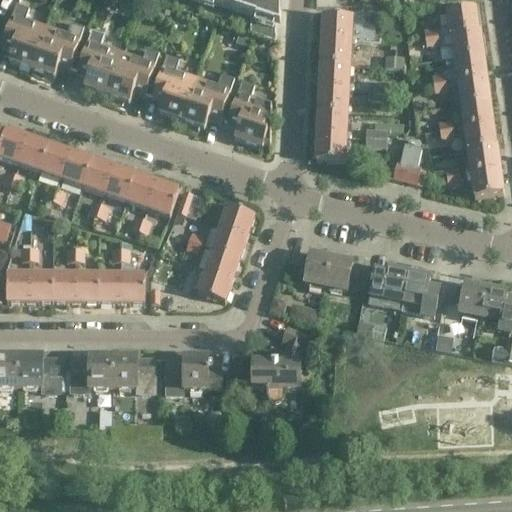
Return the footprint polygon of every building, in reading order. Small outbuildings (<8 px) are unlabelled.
[(199,0),(199,1),(250,18),(249,35),(275,44),(276,0),(199,0)] [(28,12),(16,8),(15,8),(0,51),(11,55),(8,65),(30,73),(45,30),(24,22),(28,12)] [(450,39),(477,35),(473,11),(445,15),(448,39),(450,39)] [(191,18),(181,14),(179,21),(189,24),(191,18)] [(322,20),(321,44),(349,46),(379,47),(379,35),(374,35),(374,19),(357,18),(357,22),(322,20)] [(45,30),(30,73),(53,81),(57,70),(68,74),(83,31),(70,27),(66,37),(45,30)] [(399,28),(387,28),(387,37),(398,37),(399,28)] [(422,33),(424,42),(437,40),(435,31),(422,33)] [(106,99),(120,55),(99,48),(103,38),(90,34),(75,77),(86,81),(83,91),(106,99)] [(453,62),(482,58),(479,35),(477,35),(450,39),(453,62)] [(438,49),(437,40),(424,42),(425,51),(438,49)] [(348,69),(349,46),(321,44),(320,68),(348,69)] [(120,55),(106,99),(129,106),(132,96),(143,100),(158,57),(145,52),(141,62),(120,55)] [(482,58),(453,62),(456,85),(485,81),(482,58)] [(181,124),(196,81),(175,74),(178,64),(165,59),(150,102),(161,106),(158,116),(181,124)] [(394,60),(385,60),(385,71),(393,71),(394,60)] [(402,61),(394,60),(393,71),(402,72),(402,61)] [(320,68),(318,92),(347,93),(348,69),(320,68)] [(196,81),(181,124),(204,132),(207,122),(218,126),(233,82),(220,78),(217,88),(196,81)] [(431,80),(432,89),(445,87),(443,78),(431,80)] [(485,81),(456,85),(460,108),(488,105),(485,81)] [(267,108),(268,105),(250,99),(253,89),(240,85),(226,128),(236,132),(233,142),(261,152),(263,148),(269,150),(271,109),(267,108)] [(368,86),(368,94),(378,95),(379,86),(368,86)] [(389,87),(379,86),(378,95),(389,95),(389,87)] [(446,97),(445,87),(432,89),(433,99),(446,97)] [(347,93),(318,92),(317,116),(346,117),(347,93)] [(378,95),(368,94),(367,103),(378,103),(378,95)] [(389,95),(378,95),(378,103),(388,104),(389,95)] [(488,105),(460,108),(463,132),(491,128),(488,105)] [(317,116),(316,140),(345,141),(346,117),(317,116)] [(437,127),(438,136),(451,134),(450,125),(437,127)] [(466,155),(494,151),(491,128),(463,132),(466,155)] [(365,133),(365,142),(375,142),(376,134),(365,133)] [(386,134),(376,134),(375,142),(386,143),(386,134)] [(453,143),(451,134),(438,136),(440,146),(453,143)] [(0,151),(0,162),(18,169),(27,142),(6,135),(4,138),(0,151)] [(345,141),(316,140),(315,164),(343,166),(345,141)] [(27,142),(18,169),(39,176),(48,149),(27,142)] [(364,150),(375,151),(375,142),(365,142),(364,150)] [(386,143),(375,142),(375,151),(385,151),(386,143)] [(399,168),(391,166),(390,166),(387,182),(421,190),(424,174),(416,172),(420,152),(418,152),(420,145),(408,142),(406,149),(404,148),(399,168)] [(39,176),(61,184),(70,156),(48,149),(39,176)] [(469,178),(497,174),(494,151),(466,155),(469,178)] [(70,156),(61,184),(82,191),(91,164),(70,156)] [(82,191),(104,198),(113,171),(91,164),(82,191)] [(104,198),(125,206),(134,178),(113,171),(104,198)] [(445,173),(446,181),(459,180),(458,171),(445,173)] [(445,173),(433,174),(434,183),(446,181),(445,173)] [(472,202),(500,198),(497,174),(469,178),(472,202)] [(1,190),(9,193),(14,180),(5,177),(1,190)] [(125,206),(147,213),(156,186),(134,178),(125,206)] [(22,183),(14,180),(9,193),(18,196),(22,183)] [(446,181),(448,190),(460,188),(459,180),(446,181)] [(446,181),(434,183),(435,191),(448,190),(446,181)] [(156,186),(147,213),(169,221),(178,193),(156,186)] [(43,204),(52,207),(56,195),(47,192),(43,204)] [(64,198),(56,195),(52,207),(60,210),(64,198)] [(176,217),(185,220),(192,198),(183,195),(176,217)] [(87,219),(96,222),(100,210),(91,207),(87,219)] [(108,213),(100,210),(96,222),(104,225),(108,213)] [(219,232),(246,242),(254,220),(226,210),(219,232)] [(129,234),(138,237),(142,225),(134,222),(129,234)] [(0,225),(0,235),(6,237),(9,228),(0,225)] [(151,228),(142,225),(138,237),(147,240),(151,228)] [(219,232),(211,254),(239,263),(246,242),(219,232)] [(191,237),(188,246),(200,251),(203,242),(191,237)] [(197,259),(200,251),(188,246),(185,255),(197,259)] [(19,267),(28,267),(28,254),(19,254),(19,267)] [(37,254),(28,254),(28,267),(37,267),(37,254)] [(65,267),(74,267),(74,254),(65,254),(65,267)] [(83,254),(74,254),(74,267),(83,267),(83,254)] [(128,254),(119,255),(120,267),(129,267),(128,254)] [(204,275),(232,284),(239,263),(211,254),(204,275)] [(111,267),(120,267),(119,255),(110,255),(111,267)] [(304,287),(326,291),(331,260),(310,256),(310,261),(303,259),(300,275),(306,276),(304,287)] [(331,260),(326,291),(346,294),(348,284),(355,285),(358,270),(352,269),(353,264),(331,260)] [(382,301),(403,305),(408,275),(387,271),(387,275),(380,274),(377,289),(384,291),(382,301)] [(232,284),(204,275),(197,297),(224,307),(232,284)] [(429,279),(408,275),(403,305),(423,309),(425,299),(432,300),(435,285),(429,284),(429,279)] [(6,307),(29,307),(29,278),(5,278),(6,307)] [(29,307),(52,307),(52,278),(29,278),(29,307)] [(52,307),(74,307),(75,278),(52,278),(52,307)] [(97,278),(75,278),(74,307),(97,307),(97,278)] [(97,307),(120,308),(120,279),(97,278),(97,307)] [(120,279),(120,308),(143,308),(144,279),(120,279)] [(480,320),(486,290),(465,286),(464,291),(457,289),(454,305),(461,306),(459,316),(464,317),(464,320),(474,322),(475,319),(480,320)] [(486,290),(480,320),(478,330),(511,337),(511,336),(511,307),(511,305),(511,299),(506,299),(507,294),(486,290)] [(159,296),(149,296),(150,309),(159,308),(159,296)] [(300,308),(297,318),(315,324),(319,315),(300,308)] [(374,329),(359,326),(356,340),(371,343),(374,329)] [(286,331),(284,337),(281,344),(286,346),(279,366),(253,366),(253,393),(265,393),(265,400),(269,405),(273,407),(279,405),(282,400),(283,392),(299,392),(299,366),(295,365),(300,352),(305,354),(310,340),(286,331)] [(511,345),(507,344),(505,355),(494,353),(492,366),(511,369),(511,345)] [(0,391),(17,391),(17,359),(0,358),(0,391)] [(17,359),(17,391),(41,392),(41,396),(60,396),(60,362),(42,362),(42,359),(17,359)] [(88,392),(113,392),(113,359),(88,359),(88,362),(69,362),(69,396),(88,396),(88,392)] [(138,359),(113,359),(113,392),(136,392),(136,397),(155,398),(155,363),(138,362),(138,359)] [(207,391),(221,391),(221,376),(209,376),(208,360),(184,360),(184,363),(165,363),(165,400),(182,400),(182,393),(207,393),(207,391)]
